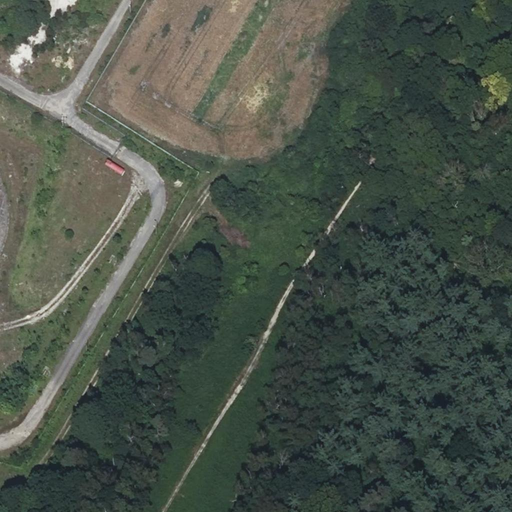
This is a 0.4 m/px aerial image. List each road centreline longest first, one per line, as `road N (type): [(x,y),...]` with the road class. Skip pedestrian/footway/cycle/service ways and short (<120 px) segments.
road 1 (track): [(154,0),(108,87),(133,123),(211,175),(32,475),(0,498)]
road 2 (track): [(463,0),(279,303)]
road 3 (track): [(157,511),(279,303)]
